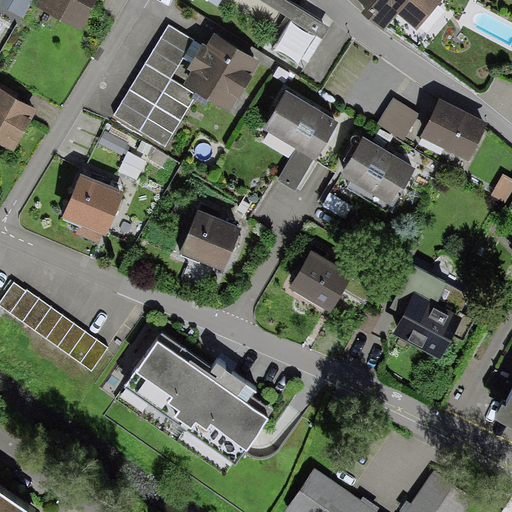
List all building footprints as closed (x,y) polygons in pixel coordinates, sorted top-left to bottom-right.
[(22,13),(29,0),(4,0),(3,2),(22,13)] [(37,0),(82,23),(93,0),(37,0)] [(304,67),(328,27),(286,0),(259,0),(292,20),(275,47),(304,67)] [(418,25),(437,0),(371,0),(367,7),(384,23),(396,8),(418,25)] [(195,36),(170,21),(113,114),(164,146),(198,91),(171,75),(195,36)] [(263,53),(216,24),(207,39),(202,36),(187,59),(192,62),(184,75),(230,104),(263,53)] [(35,103),(0,83),(0,132),(15,140),(35,103)] [(338,121),(286,91),(264,129),(316,159),(338,121)] [(489,122),(440,97),(420,138),(469,162),(489,122)] [(418,115),(394,100),(378,125),(402,141),(418,115)] [(128,140),(106,128),(99,140),(122,152),(128,140)] [(414,166),(364,136),(341,174),(352,180),(347,189),(386,212),(414,166)] [(313,160),(295,149),(277,180),(295,190),(313,160)] [(125,182),(82,163),(63,208),(82,216),(77,228),(99,237),(103,226),(106,227),(125,182)] [(511,192),(511,178),(502,173),(490,195),(506,204),(511,192)] [(331,196),(324,209),(348,222),(355,208),(331,196)] [(231,231),(192,214),(176,253),(215,269),(231,231)] [(353,274),(311,249),(289,286),(331,310),(353,274)] [(470,296),(411,265),(387,312),(373,304),(362,326),(389,340),(392,334),(442,359),(454,336),(463,340),(474,319),(462,312),(470,296)] [(110,347),(14,281),(0,301),(0,306),(93,371),(110,347)] [(208,376),(158,342),(126,388),(237,464),(269,418),(246,402),(256,388),(218,362),(208,376)] [(511,391),(498,416),(511,423),(511,391)] [(456,511),(471,489),(435,466),(406,511),(383,511),(315,468),(293,502),(307,511),(456,511)] [(0,511),(25,511),(35,499),(0,474),(0,511)]
